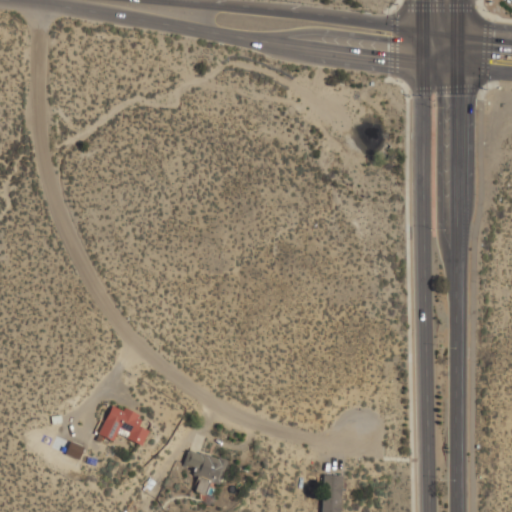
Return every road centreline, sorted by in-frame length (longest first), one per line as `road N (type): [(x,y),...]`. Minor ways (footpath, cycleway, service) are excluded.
road 1 (residential): [(358,432),(320,443),(266,428),(207,400),(149,357),(116,319),(88,272),(46,161),(37,70),(42,0)]
road 2 (primary): [(423,47),(429,511)]
road 3 (primary): [(457,511),(457,48)]
road 4 (secondary): [(72,0),(423,47)]
